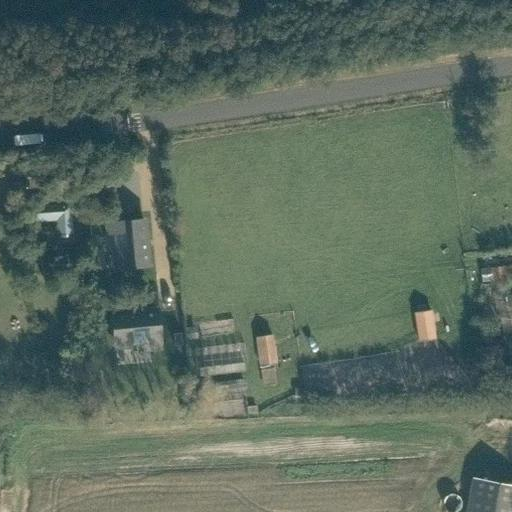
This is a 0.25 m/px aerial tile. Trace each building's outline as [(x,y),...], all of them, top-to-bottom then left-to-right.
[(49,205),(31,206),(32,223),(56,221),(57,236),(73,235),(71,203),(68,204),(67,189),(48,190),(49,205)] [(144,221),(108,225),(109,235),(131,233),(132,250),(116,252),(117,269),(148,266),(144,221)] [(157,312),(113,316),(116,347),(133,346),(131,329),(148,327),(150,349),(161,348),(157,312)] [(432,312),(414,314),(418,342),(436,339),(432,312)] [(181,333),(173,334),(174,346),(182,345),(181,333)] [(273,335),(255,338),(259,367),(277,364),(273,335)] [(274,369),(260,370),(262,387),(276,385),(274,369)] [(210,390),(198,391),(199,405),(211,404),(210,390)] [(465,511),(511,511),(511,484),(472,478),(465,511)]
